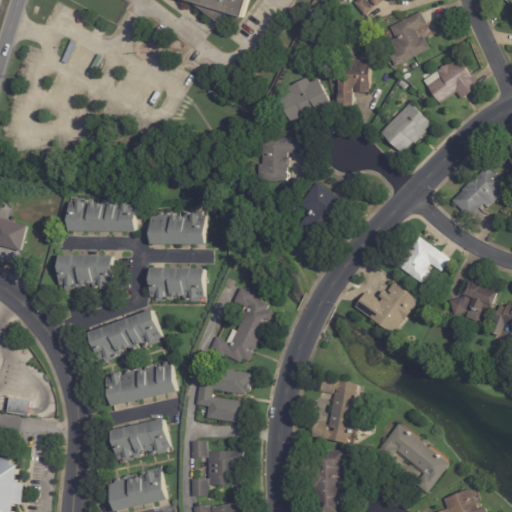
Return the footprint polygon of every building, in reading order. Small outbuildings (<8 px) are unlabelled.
[(250,0),(245,18),(226,12),(218,22),(191,1),(188,0),(250,0)] [(368,0),(374,8),(376,10),(368,16),(358,4),(362,0),(368,0)] [(425,13),(431,26),(420,32),(424,40),(428,38),(434,50),(400,67),(394,56),(399,53),(394,42),(400,39),(394,28),(424,12),(425,13)] [(311,40),(317,38),(319,46),(314,48),(311,40)] [(475,75),(483,85),(464,99),(459,92),(443,104),(426,81),(451,63),(452,64),(462,57),(475,75)] [(375,76),(376,93),(357,93),(358,108),(343,108),(343,61),(375,61),(375,76)] [(320,79),(336,107),(312,120),(310,116),(295,124),(291,116),(288,118),(279,102),(294,93),(291,88),(309,78),(312,83),(320,79)] [(425,139),(420,145),(418,142),(407,154),(386,134),(414,104),(436,125),(430,131),(431,133),(425,139)] [(307,139),(306,154),(290,154),(290,158),(294,158),(293,169),(291,169),(290,182),(288,182),(288,183),(262,182),(262,165),(265,165),(266,137),(293,138),(293,139),(307,139)] [(502,186),(493,195),(497,199),(484,212),(480,207),(468,219),(452,202),(462,192),(461,191),(476,176),(477,177),(486,167),(503,185),(502,186)] [(335,193),(353,206),(327,242),(305,226),(310,218),(312,219),(315,215),(314,214),(315,213),(305,206),(321,183),(335,193)] [(141,204),(142,204),(141,234),(72,233),(73,203),(77,203),(77,200),(88,200),(88,202),(94,202),(94,200),(121,201),(121,203),(123,203),(123,202),(125,202),(125,200),(136,200),(136,204),(141,204)] [(206,247),(154,246),(155,217),(159,217),(159,213),(165,213),(165,214),(169,214),(169,216),(172,216),(172,215),(175,215),(175,217),(185,217),(185,213),(190,213),(190,216),(192,216),(192,215),(196,215),(196,213),(205,213),(205,217),(210,217),(210,247),(206,247)] [(0,219),(13,223),(32,228),(25,253),(0,245),(0,219)] [(429,246),(449,260),(440,273),(430,266),(429,266),(425,270),(426,271),(430,274),(421,286),(394,267),(408,247),(409,248),(412,245),(411,244),(414,238),(415,239),(416,237),(429,246)] [(113,290),(100,290),(100,289),(92,289),(92,286),(82,285),(82,289),(78,289),(78,287),(74,286),(74,290),(65,290),(65,286),(62,286),(63,258),(118,258),(117,287),(113,287),(113,290)] [(208,300),(204,300),(204,303),(191,303),(191,302),(183,302),(183,298),(174,298),(174,302),(169,302),(169,299),(166,299),(165,303),(156,302),(156,298),(154,298),(154,270),(209,271),(208,300)] [(396,335),(368,314),(366,317),(356,306),(367,292),(378,304),(380,301),(381,302),(384,298),(382,296),(384,292),(387,294),(396,282),(415,297),(413,300),(416,302),(412,308),(415,310),(396,335)] [(496,295),(491,306),(493,307),(490,313),(482,309),(480,313),(481,314),(476,324),(465,319),(468,315),(467,314),(454,317),(449,303),(463,299),(463,298),(461,297),(468,283),(470,284),(471,283),(482,287),(481,289),(496,295)] [(259,352),(253,363),(246,360),(243,365),(227,356),(226,359),(212,352),(220,338),(229,343),(236,331),(240,333),(246,323),(241,320),(248,308),(238,303),(245,289),(259,296),(258,298),(274,308),(272,311),(279,315),(259,352)] [(511,334),(508,333),(509,330),(502,327),(497,341),(487,337),(498,307),(504,309),(506,304),(511,307),(511,334)] [(161,344),(155,346),(154,344),(151,345),(152,347),(147,349),(146,346),(139,349),(139,352),(135,353),(133,350),(125,353),(126,356),(123,357),(121,352),(117,353),(119,360),(110,363),(109,360),(105,362),(95,335),(160,311),(169,338),(164,340),(165,343),(161,344)] [(166,363),(170,362),(171,367),(177,365),(183,394),(115,409),(109,379),(114,378),(113,374),(131,369),(131,371),(154,366),(154,364),(163,361),(164,364),(166,363)] [(257,376),(256,382),(257,382),(255,394),(250,394),(250,396),(218,391),(217,399),(249,404),(249,406),(254,407),(252,417),(250,417),(249,425),(210,419),(211,408),(201,406),(205,379),(216,381),(217,370),(257,376)] [(357,385),(344,444),(309,436),(312,422),(326,425),(333,394),(318,391),(321,377),(357,385)] [(35,403),(33,418),(12,415),(14,400),(35,403)] [(168,450),(169,452),(150,456),(150,452),(147,453),(148,454),(142,455),(141,455),(142,459),(125,463),(124,460),(120,461),(114,432),(167,421),(174,448),(168,450)] [(419,442),(450,466),(427,495),(416,486),(425,474),(397,452),(388,464),(376,454),(399,425),(419,442)] [(241,467),(241,476),(248,476),(249,487),(212,487),(212,498),(196,498),(195,481),(212,481),(212,460),(196,460),(196,443),(211,442),(211,453),(249,452),(249,466),(241,466),(241,467)] [(337,477),(338,497),(335,497),(335,511),(312,511),(312,507),(313,507),(312,487),(311,487),(310,469),(314,469),(314,451),(343,450),(343,469),(337,469),(337,477)] [(20,481),(20,484),(26,485),(24,505),(17,504),(16,511),(0,511),(0,464),(1,464),(2,458),(14,460),(14,466),(22,467),(20,481)] [(174,503),(134,511),(120,511),(115,486),(118,485),(117,480),(124,478),(125,481),(132,480),(132,483),(146,480),(144,474),(161,470),(161,474),(168,472),(174,503)] [(471,491),(478,510),(485,507),(486,511),(442,511),(448,510),(444,499),(470,489),(471,491)] [(243,511),(243,503),(211,507),(211,505),(194,508),(194,511),(243,511)]
